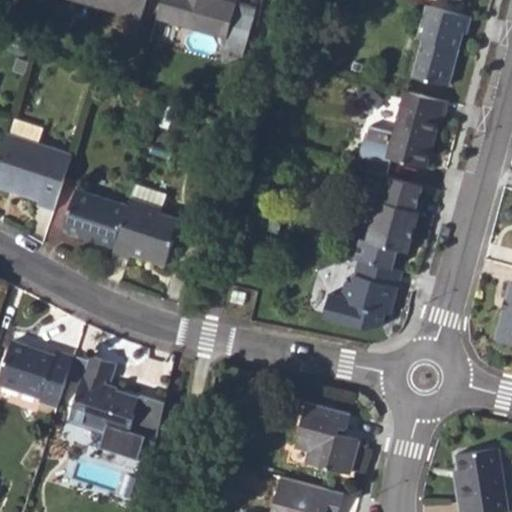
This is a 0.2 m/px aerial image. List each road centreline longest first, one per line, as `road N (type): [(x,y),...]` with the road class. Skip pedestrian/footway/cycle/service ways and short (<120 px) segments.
road 1 (residential): [(425,376),(205,340),(85,302),(0,252)]
road 2 (residential): [(425,376),(511,63)]
road 3 (residential): [(394,511),(425,376)]
